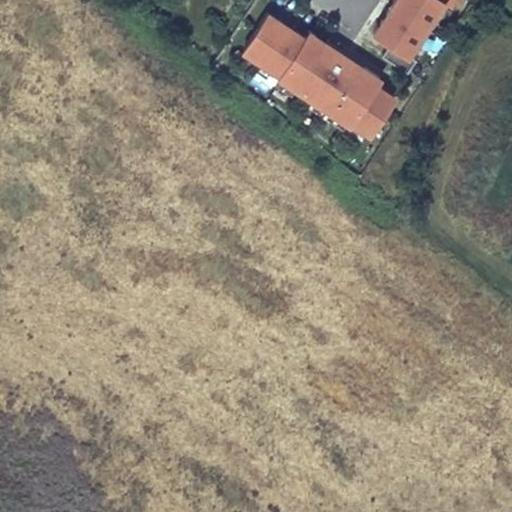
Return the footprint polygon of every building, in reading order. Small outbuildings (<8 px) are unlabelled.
[(393,0),(390,5),(425,28),(443,1),(449,5),(451,0),(393,0)] [(388,42),(380,54),(406,71),(415,57),(408,53),(425,28),(390,5),(373,31),(388,42)] [(260,60),(285,23),(267,11),(242,48),(260,60)] [(303,35),(285,23),(260,60),(277,72),(278,72),(303,35)] [(303,35),(278,72),(277,72),(276,74),(348,121),(349,119),(374,82),(378,76),(308,29),(303,35)] [(349,119),(368,132),(393,95),(374,82),(349,119)]
